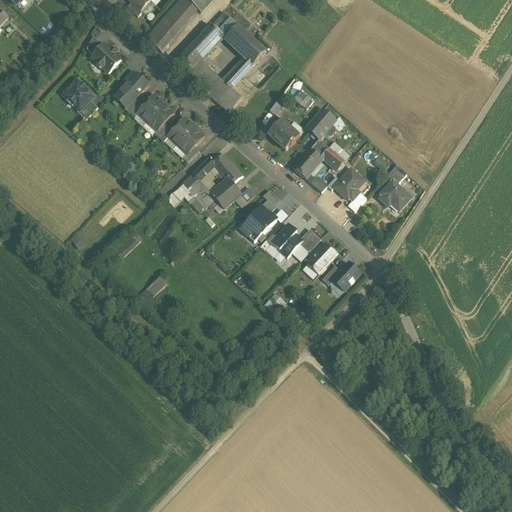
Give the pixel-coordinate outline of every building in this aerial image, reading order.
[(147,0),(130,0),(128,2),(132,6),(140,14),(141,13),(151,3),(147,0)] [(184,0),(147,42),(162,55),(198,13),(184,0)] [(183,0),(184,0),(198,13),(200,15),(213,0),(183,0)] [(140,14),(132,6),(128,10),(138,19),(142,15),(141,13),(140,14)] [(224,16),(212,29),(223,39),(226,42),(238,29),(224,16)] [(211,28),(187,54),(199,65),(223,39),(212,29),(211,28)] [(266,55),(238,29),(226,42),(225,42),(246,61),(253,69),(266,55)] [(103,48),(93,39),(87,52),(94,58),(103,48)] [(94,58),(92,61),(98,66),(99,65),(104,69),(102,71),(108,76),(121,62),(105,47),(103,48),(94,58)] [(199,65),(187,54),(175,67),(229,115),(242,102),(231,92),(253,69),(246,61),(223,86),(199,65)] [(133,73),(125,82),(129,86),(137,77),(133,73)] [(129,86),(117,99),(128,109),(135,102),(148,87),(144,83),(143,85),(137,79),(138,78),(137,77),(129,86)] [(93,98),(77,83),(63,97),(79,112),(80,113),(89,103),(93,98)] [(314,103),(300,93),(293,102),(307,112),(314,103)] [(143,110),(138,116),(138,117),(134,121),(143,129),(164,107),(155,98),(143,110)] [(135,102),(128,109),(125,112),(129,116),(139,106),(135,102)] [(89,103),(80,113),(79,112),(77,114),(86,123),(98,111),(89,103)] [(277,104),(270,114),(276,118),(283,109),(277,104)] [(139,106),(129,116),(134,121),(138,117),(138,116),(143,110),(139,106)] [(164,107),(143,129),(152,138),(154,136),(156,134),(157,134),(164,126),(174,116),(164,107)] [(323,112),(306,132),(319,143),(336,123),(323,112)] [(173,134),(168,139),(169,140),(165,144),(174,152),(177,148),(178,148),(195,130),(185,121),(173,134)] [(290,130),(282,123),(268,138),(286,154),(290,149),(290,150),(300,139),(290,130)] [(302,131),(294,124),(290,130),(299,138),(302,135),(302,131)] [(164,126),(157,134),(156,134),(154,136),(159,140),(169,130),(164,126)] [(169,130),(159,140),(164,145),(165,144),(169,140),(168,139),(173,134),(169,130)] [(195,130),(178,148),(174,152),(183,161),(187,157),(194,149),(204,139),(195,130)] [(329,151),(319,143),(311,153),(320,161),(322,159),(329,151)] [(194,149),(187,157),(183,161),(187,165),(199,154),(194,149)] [(309,151),(292,170),(306,182),(308,179),(321,161),(320,161),(311,153),(309,151)] [(339,160),(329,151),(322,159),(332,168),(339,160)] [(242,179),(223,157),(215,166),(210,161),(209,162),(215,168),(228,182),(228,183),(233,188),(242,179)] [(215,168),(209,162),(204,166),(210,173),(215,168)] [(204,166),(192,177),(197,182),(187,191),(205,212),(208,209),(215,203),(218,207),(224,213),(235,204),(242,198),(241,197),(233,188),(228,183),(212,198),(199,183),(210,173),(204,166)] [(407,177),(397,168),(389,177),(395,182),(399,186),(407,177)] [(341,183),(334,190),(335,191),(343,198),(344,197),(352,204),(360,195),(357,193),(365,184),(351,172),(341,183)] [(192,177),(183,186),(187,191),(197,182),(192,177)] [(322,191),(308,179),(306,182),(304,185),(317,197),(322,191)] [(337,179),(328,189),(333,193),(335,191),(334,190),(341,183),(337,179)] [(393,184),(385,193),(387,194),(380,202),(388,210),(391,207),(399,214),(411,201),(393,184)] [(183,186),(166,202),(169,205),(171,203),(174,207),(184,197),(200,216),(205,212),(187,191),(183,186)] [(249,191),(241,197),(242,198),(235,204),(241,211),(255,198),(249,191)] [(280,203),(270,193),(263,199),(267,203),(262,209),(270,216),(276,210),(275,209),(280,203)] [(215,203),(208,209),(212,213),(218,207),(215,203)] [(260,209),(244,227),(250,232),(245,237),(254,245),(258,242),(262,237),(263,237),(264,237),(277,223),(270,216),(262,209),(261,210),(260,209)] [(288,228),(271,246),(287,261),(300,247),(303,244),(301,242),(293,235),(294,234),(288,228)] [(321,243),(310,232),(301,242),(303,244),(300,247),(309,256),(319,245),(321,243)] [(134,234),(111,252),(119,262),(142,243),(134,234)] [(75,251),(82,248),(77,237),(70,240),(75,251)] [(309,256),(308,257),(312,261),(324,249),(319,245),(309,256)] [(312,261),(308,266),(319,277),(337,258),(325,248),(312,261)] [(341,275),(333,283),(344,294),(360,277),(349,266),(341,275)] [(335,269),(322,282),(329,288),(333,283),(341,275),(335,269)] [(148,303),(163,288),(155,280),(140,295),(148,303)] [(275,317),(284,304),(274,296),(264,309),(275,317)]
